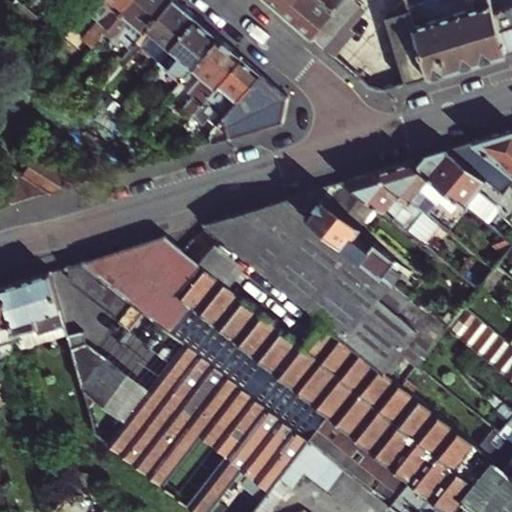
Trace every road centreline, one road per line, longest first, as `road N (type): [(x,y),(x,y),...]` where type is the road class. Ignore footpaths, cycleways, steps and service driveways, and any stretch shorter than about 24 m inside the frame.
road 1 (residential): [(0,250),(357,141)]
road 2 (residential): [(220,0),(326,92),(357,141)]
road 3 (residential): [(357,141),(511,92)]
